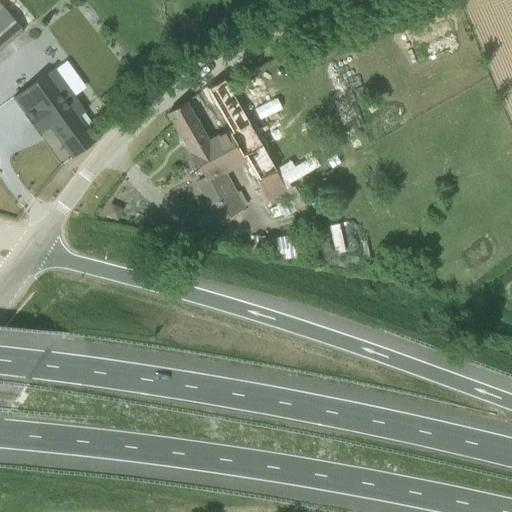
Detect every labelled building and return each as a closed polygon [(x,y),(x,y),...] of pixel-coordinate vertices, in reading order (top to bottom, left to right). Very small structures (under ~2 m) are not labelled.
[(0,50),(23,31),(0,3),(0,50)] [(83,113),(51,70),(14,99),(27,116),(25,117),(38,134),(52,125),(76,157),(94,142),(76,118),(83,113)] [(184,102),(167,112),(205,179),(198,183),(218,220),(242,207),(222,171),(245,158),(261,187),(257,189),(264,202),(285,190),(223,78),(206,89),(230,130),(208,143),(184,102)] [(122,208),(110,203),(103,215),(116,221),(122,208)] [(275,235),(276,257),(299,255),(297,234),(275,235)]
